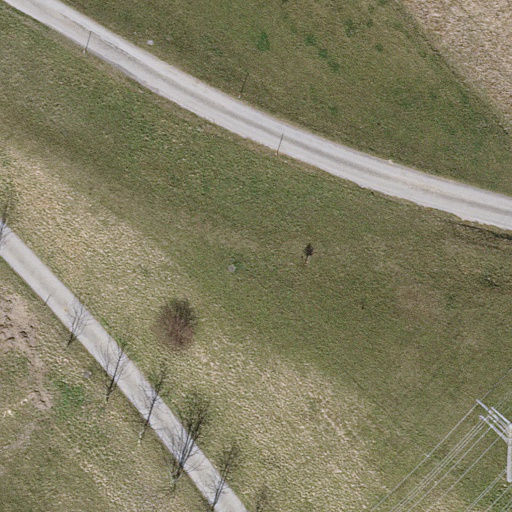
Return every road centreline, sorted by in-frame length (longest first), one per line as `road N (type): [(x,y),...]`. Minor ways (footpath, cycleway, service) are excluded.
road 1 (track): [(27,0),(284,145),(511,217)]
road 2 (track): [(0,267),(202,511)]
